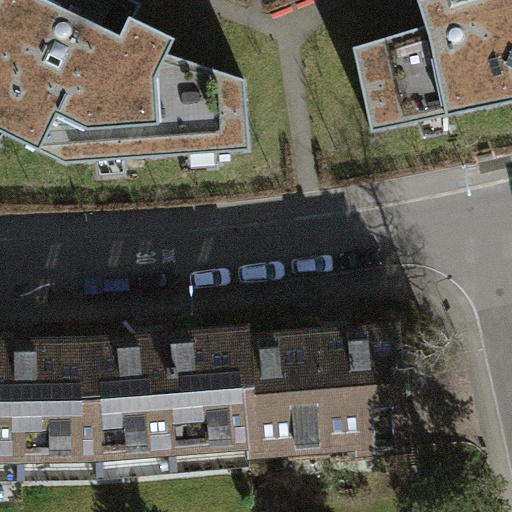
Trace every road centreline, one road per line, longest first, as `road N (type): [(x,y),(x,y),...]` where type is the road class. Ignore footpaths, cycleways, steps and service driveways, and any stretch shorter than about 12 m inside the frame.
road 1 (residential): [(0,269),(187,261),(478,219)]
road 2 (residential): [(511,375),(478,219)]
